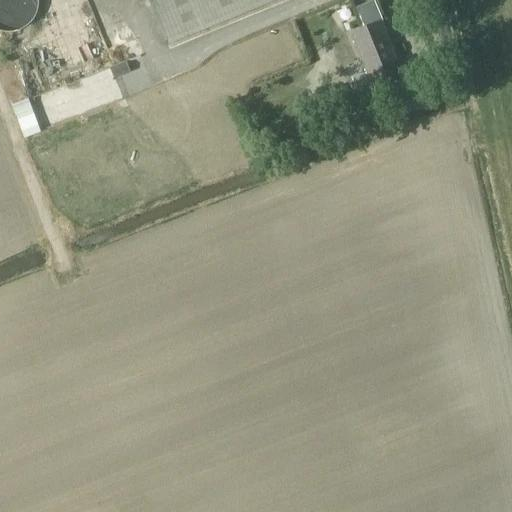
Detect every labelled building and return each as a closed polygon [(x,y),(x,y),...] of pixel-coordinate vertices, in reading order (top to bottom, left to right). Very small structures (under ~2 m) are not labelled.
[(40,7),(40,6),(39,0),(0,0),(0,31),(1,32),(11,34),(17,34),(22,33),(29,29),(32,27),(35,23),(38,18),(40,13),(40,7)] [(116,0),(90,0),(109,43),(131,34),(116,0)] [(148,0),(167,45),(278,0),(148,0)] [(373,89),(403,77),(380,22),(351,34),(373,89)] [(26,135),(43,129),(32,101),(15,107),(26,135)]
